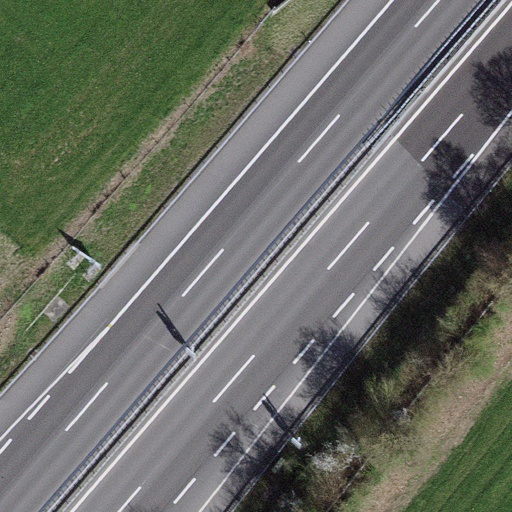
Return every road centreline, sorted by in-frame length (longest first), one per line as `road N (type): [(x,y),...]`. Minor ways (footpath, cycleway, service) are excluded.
road 1 (motorway): [(437,0),(0,506)]
road 2 (motorway): [(123,511),(511,61)]
